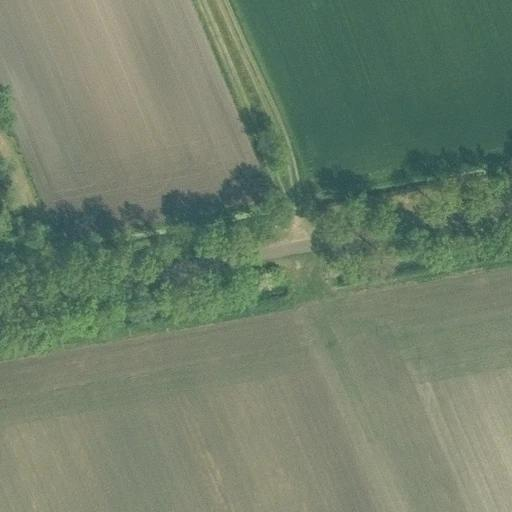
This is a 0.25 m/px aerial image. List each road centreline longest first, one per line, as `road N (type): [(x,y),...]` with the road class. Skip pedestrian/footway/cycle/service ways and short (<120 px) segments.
road 1 (unclassified): [(0,300),(511,204)]
road 2 (track): [(301,243),(201,0)]
road 3 (track): [(292,210),(288,152),(222,0)]
